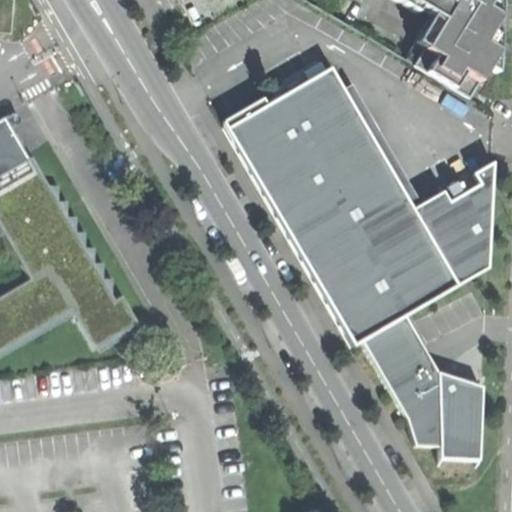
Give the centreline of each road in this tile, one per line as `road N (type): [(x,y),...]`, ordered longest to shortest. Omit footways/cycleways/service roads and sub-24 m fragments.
road 1 (tertiary): [(401,511),(93,0)]
road 2 (unclassified): [(197,391),(183,333),(26,65)]
